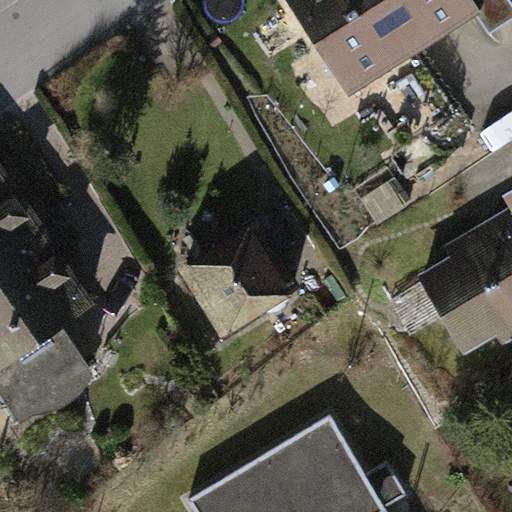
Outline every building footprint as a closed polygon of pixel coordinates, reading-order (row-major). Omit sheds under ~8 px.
[(503,0),(311,0),(380,99),(510,10),(503,0)] [(0,169),(0,393),(21,424),(93,375),(59,325),(92,303),(0,169)] [(511,223),(425,272),(469,351),(511,326),(511,223)] [(252,234),(191,269),(228,334),(289,298),(252,234)] [(392,511),(334,413),(201,491),(213,511),(392,511)]
